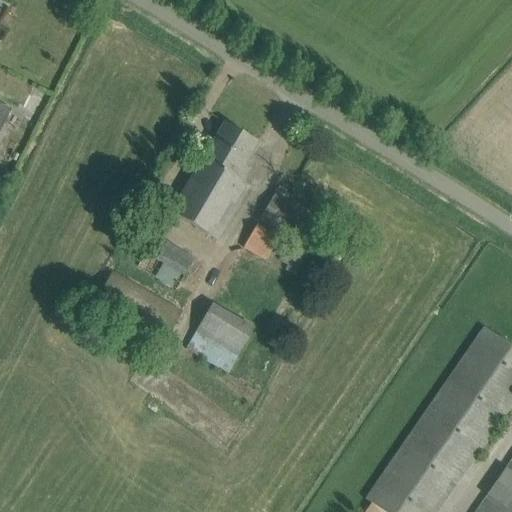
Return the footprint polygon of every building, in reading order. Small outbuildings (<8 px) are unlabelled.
[(0,179),(0,131),(2,129),(10,111),(0,105),(0,179)] [(224,124),(214,141),(171,213),(217,242),(238,204),(249,187),(240,182),(242,179),(237,176),(256,143),(224,124)] [(310,252),(317,241),(327,224),(275,193),(258,221),(310,252)] [(266,260),(295,277),(308,254),(256,224),(242,249),(265,262),(266,260)] [(175,291),(193,259),(155,236),(137,268),(175,291)] [(335,268),(337,264),(348,248),(334,239),(321,259),(335,268)] [(182,311),(112,271),(90,311),(160,350),(182,311)] [(227,374),(253,328),(211,304),(185,350),(227,374)] [(511,347),(484,328),(365,502),(379,511),(437,511),(511,403),(511,347)] [(511,511),(511,460),(475,511),(511,511)]
